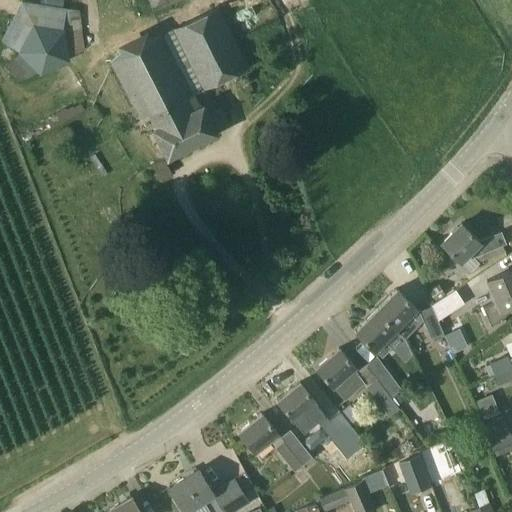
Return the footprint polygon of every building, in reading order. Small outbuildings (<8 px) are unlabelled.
[(22,0),(1,41),(8,44),(18,52),(20,53),(5,68),(18,83),(23,82),(38,73),(41,76),(69,62),(68,58),(85,51),(80,11),(67,9),(22,0)] [(149,0),(156,10),(171,0),(149,0)] [(140,120),(148,115),(155,130),(154,131),(168,159),(217,134),(203,106),(202,107),(196,95),(213,85),(250,68),(218,6),(185,24),(172,30),(163,35),(149,35),(147,30),(117,45),(120,51),(110,61),(140,120)] [(462,223),(442,243),(461,261),(469,252),(475,257),(475,258),(475,257),(495,249),(501,246),(502,245),(506,243),(501,231),(480,240),(462,223)] [(511,303),(511,269),(486,281),(492,295),(495,302),(483,307),(491,327),(511,311),(509,305),(511,303)] [(405,338),(417,327),(408,318),(417,308),(417,307),(397,288),(376,310),(396,329),(396,330),(405,338)] [(451,312),(465,303),(456,289),(432,305),(432,306),(438,320),(451,312)] [(426,309),(420,311),(431,338),(443,333),(438,320),(432,306),(426,309)] [(376,310),(356,331),(375,350),(382,357),(391,347),(385,341),(396,330),(396,329),(376,310)] [(354,368),(356,366),(339,347),(316,367),(333,386),(345,400),(364,383),(388,415),(399,408),(391,397),(366,364),(356,371),(354,368)] [(366,364),(391,397),(401,389),(377,356),(366,364)] [(511,367),(507,356),(489,363),(494,375),(511,367)] [(498,385),(511,378),(511,367),(494,375),(498,385)] [(277,401),(294,421),(303,431),(316,420),(332,440),(351,425),(339,410),(329,418),(316,402),(317,402),(300,382),(277,401)] [(238,432),(254,452),(270,440),(294,470),(312,457),(289,429),(280,436),(278,433),(262,413),(238,432)] [(495,456),(511,448),(511,433),(510,434),(505,422),(485,431),(495,456)] [(398,461),(410,493),(431,486),(419,454),(398,461)] [(169,488),(183,511),(185,511),(204,501),(210,511),(234,511),(250,502),(234,479),(212,492),(198,469),(169,488)] [(278,506),(293,490),(281,480),(266,496),(278,506)] [(363,480),(346,487),(356,511),(372,511),(376,510),(363,480)] [(356,511),(346,487),(319,498),(324,511),(339,505),(341,511),(356,511)] [(140,511),(131,496),(106,511),(105,511),(140,511)]
